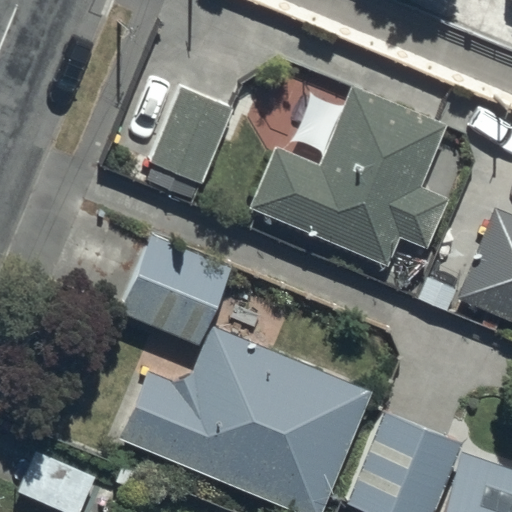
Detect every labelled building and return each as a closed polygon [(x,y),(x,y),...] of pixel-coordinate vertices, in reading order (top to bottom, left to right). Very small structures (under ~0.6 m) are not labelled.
[(247,204),(384,261),(396,233),(423,245),(445,194),(417,183),(443,121),(349,81),(316,160),(273,142),(247,204)] [(147,158),(198,179),(230,105),(178,83),(147,158)] [(454,295),(511,319),(511,211),(492,203),(454,295)] [(117,308),(195,340),(227,264),(149,232),(117,308)] [(117,435),(303,511),(316,511),(368,388),(210,323),(190,371),(171,378),(145,368),(117,435)] [(344,499),(376,511),(427,511),(458,439),(381,408),(344,499)] [(34,444),(13,487),(65,511),(75,511),(94,473),(34,444)] [(511,511),(511,467),(459,449),(437,511),(511,511)]
